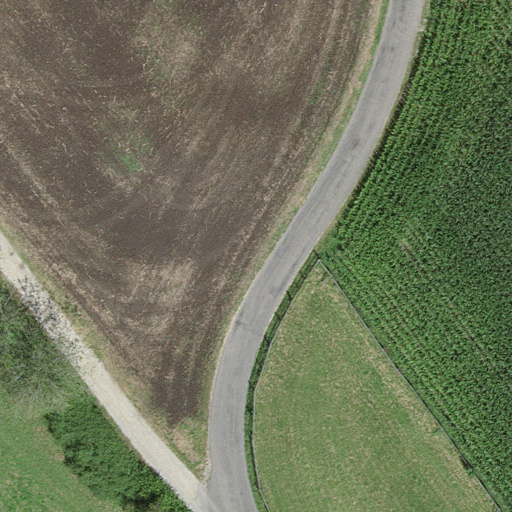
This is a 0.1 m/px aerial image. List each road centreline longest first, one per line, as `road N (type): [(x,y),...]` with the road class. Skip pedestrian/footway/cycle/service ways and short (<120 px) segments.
road 1 (track): [(235,505),(207,508),(0,257)]
road 2 (unclassified): [(301,235),(236,369),(223,443),(238,511)]
